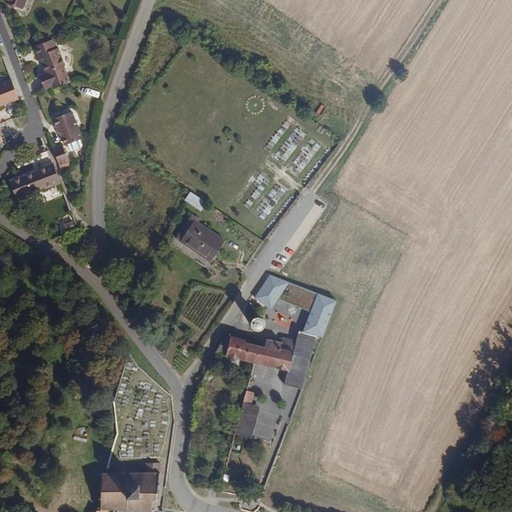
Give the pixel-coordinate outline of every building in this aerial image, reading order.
[(8,0),(8,1),(27,10),(31,0),(8,0)] [(83,78),(71,43),(63,46),(60,37),(42,44),(50,70),(43,73),(48,86),(55,83),(58,88),(83,78)] [(20,95),(12,74),(0,79),(0,108),(3,107),(1,103),(20,95)] [(87,137),(77,109),(57,117),(62,133),(66,132),(70,145),(87,137)] [(73,162),(67,143),(55,147),(62,166),(73,162)] [(60,184),(51,158),(38,164),(38,167),(23,173),(30,195),(60,184)] [(207,202),(192,192),(187,200),(201,210),(207,202)] [(212,262),(227,240),(196,219),(181,241),(212,262)] [(256,298),(272,309),(279,298),(289,282),(277,278),(270,275),(256,298)] [(317,293),(289,282),(279,298),(310,312),(317,293)] [(336,301),(317,293),(310,312),(303,331),(310,334),(316,336),(323,338),(336,301)] [(252,320),(251,321),(250,322),(249,324),(249,326),(249,327),(250,329),(251,330),(252,332),(253,333),(255,333),(256,334),(258,334),(260,333),(261,333),(263,332),(264,331),(265,329),(265,327),(265,326),(265,324),(265,322),(264,321),(263,320),(261,319),(260,318),(258,318),(257,318),(255,318),(253,319),(252,320)] [(308,343),(310,334),(303,331),(299,330),(297,340),(308,343)] [(310,358),(316,336),(310,334),(308,343),(297,340),(294,350),(293,354),(304,357),(310,358)] [(246,340),(230,336),(230,338),(228,344),(226,352),(226,355),(254,362),(258,345),(245,342),(246,340)] [(226,352),(228,344),(230,338),(224,337),(216,352),(226,355),(226,352)] [(267,339),(264,347),(258,345),(254,362),(290,371),(287,384),(303,387),(310,358),(304,357),(293,354),(280,351),(282,342),(267,339)] [(252,393),(246,391),(243,404),(249,405),(252,393)] [(257,408),(249,405),(243,404),(234,436),(249,440),(250,435),(257,408)] [(258,411),(254,438),(272,440),(275,413),(258,411)] [(163,485),(163,481),(160,481),(161,476),(164,476),(163,472),(161,472),(161,463),(144,463),(144,472),(142,472),(142,469),(137,470),(137,473),(128,473),(126,470),(122,469),(120,471),(119,472),(117,472),(117,469),(112,469),(112,472),(108,472),(107,469),(103,469),(103,472),(100,472),(101,476),(103,476),(103,478),(100,478),(100,482),(103,482),(103,485),(100,485),(100,490),(103,490),(103,493),(100,493),(100,497),(102,497),(102,500),(100,500),(100,503),(102,503),(102,505),(110,505),(112,505),(112,508),(116,508),(116,505),(120,505),(119,511),(131,511),(132,506),(137,506),(137,510),(142,510),(142,506),(153,506),(153,511),(157,510),(157,507),(160,507),(160,503),(157,503),(157,500),(160,500),(160,497),(163,497),(163,492),(160,492),(160,489),(160,485),(163,485)]
